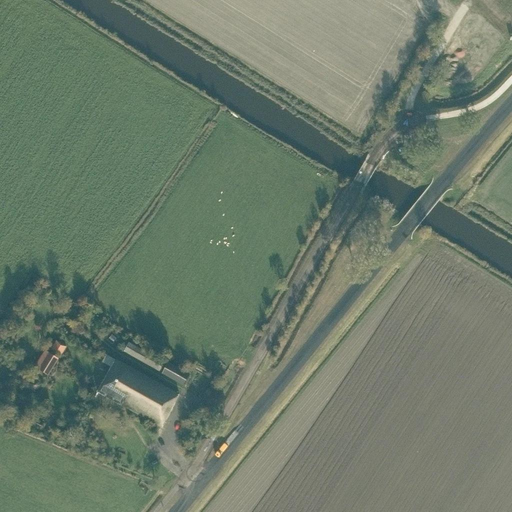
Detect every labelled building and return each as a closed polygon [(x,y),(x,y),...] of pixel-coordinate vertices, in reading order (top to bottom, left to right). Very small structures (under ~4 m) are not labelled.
[(49,350),(60,356),(65,347),(55,341),(49,350)] [(159,372),(165,362),(129,343),(124,352),(159,372)] [(57,359),(49,354),(38,371),(47,376),(57,359)] [(108,362),(112,365),(97,392),(161,428),(179,395),(115,359),(111,357),(108,362)] [(161,374),(184,386),(190,375),(168,362),(161,374)] [(38,390),(38,387),(38,384),(36,381),(35,380),(32,379),(29,379),(27,379),(24,381),(22,384),(21,386),(21,387),(22,390),(23,393),(25,394),(28,396),(32,395),(35,394),(36,393),(38,390)]
